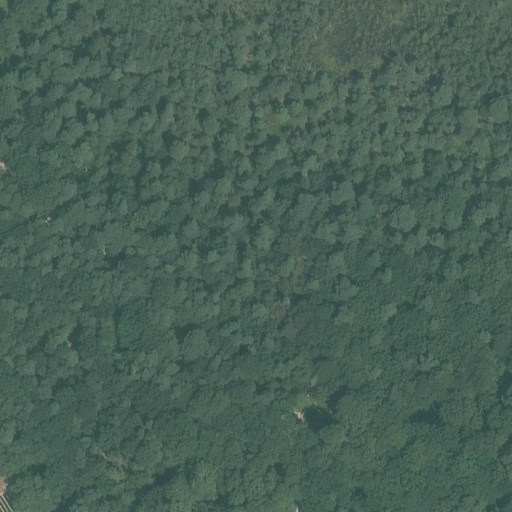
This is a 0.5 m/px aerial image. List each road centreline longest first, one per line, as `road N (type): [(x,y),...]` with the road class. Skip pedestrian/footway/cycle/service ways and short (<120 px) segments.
road 1 (track): [(296,432),(54,216)]
road 2 (track): [(511,413),(448,431),(296,432)]
